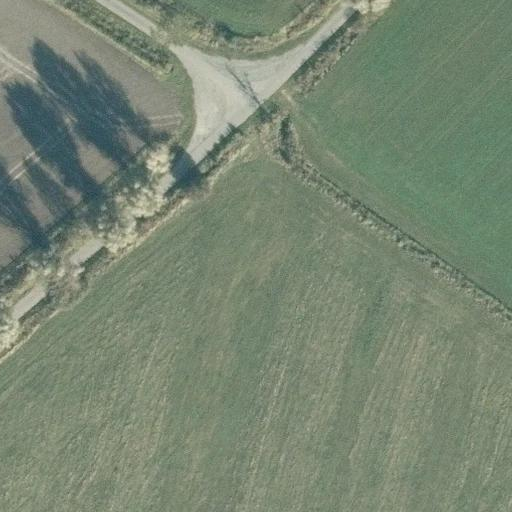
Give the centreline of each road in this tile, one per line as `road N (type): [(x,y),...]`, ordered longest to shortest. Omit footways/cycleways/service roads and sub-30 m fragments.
road 1 (unclassified): [(0,324),(242,112)]
road 2 (unclassified): [(242,112),(75,0)]
road 3 (unclassified): [(242,112),(353,0)]
